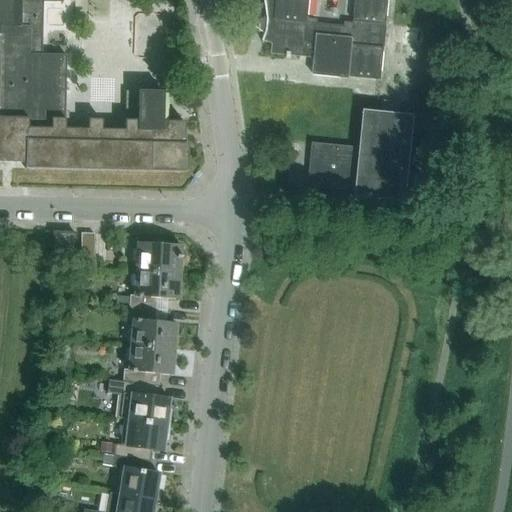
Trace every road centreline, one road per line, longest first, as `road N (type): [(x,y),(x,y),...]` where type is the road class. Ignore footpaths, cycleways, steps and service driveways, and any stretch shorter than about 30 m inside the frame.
road 1 (residential): [(199,511),(230,213)]
road 2 (residential): [(230,213),(0,205)]
road 3 (residential): [(230,213),(207,0)]
